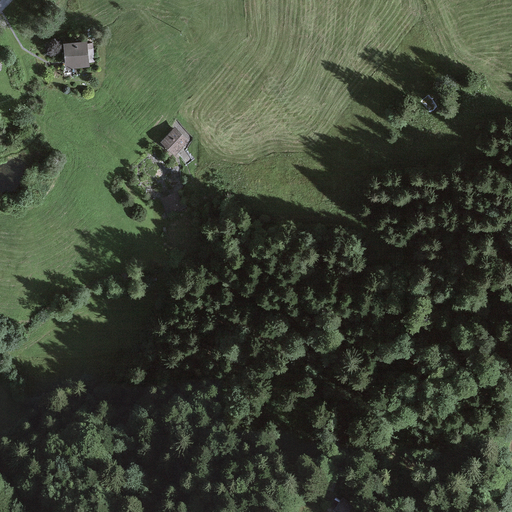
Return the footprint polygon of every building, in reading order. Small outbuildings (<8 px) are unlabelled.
[(87,39),(64,41),(66,67),(90,65),(90,62),(95,61),(93,42),(87,43),(87,39)] [(471,90),(454,106),(462,114),(479,98),(471,90)] [(188,139),(176,128),(164,141),(177,152),(188,139)] [(177,192),(163,198),(168,211),(182,205),(177,192)] [(350,511),(354,507),(342,499),(333,511),(350,511)]
